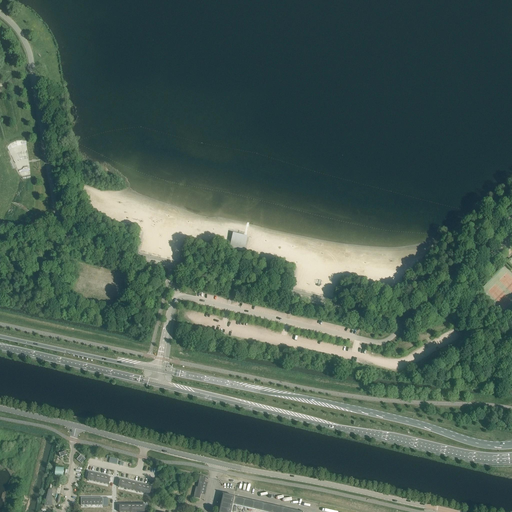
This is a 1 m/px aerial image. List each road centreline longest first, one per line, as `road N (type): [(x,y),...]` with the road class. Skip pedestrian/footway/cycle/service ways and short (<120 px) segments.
road 1 (unclassified): [(161,371),(179,298),(383,343),(511,220)]
road 2 (secondary): [(157,385),(476,457),(511,458)]
road 3 (secondary): [(511,444),(477,443),(356,409),(161,371)]
road 4 (tertiary): [(450,511),(144,445)]
road 5 (secondary): [(161,371),(0,336)]
road 6 (secondary): [(0,347),(157,385)]
road 7 (unclassified): [(149,356),(0,323)]
